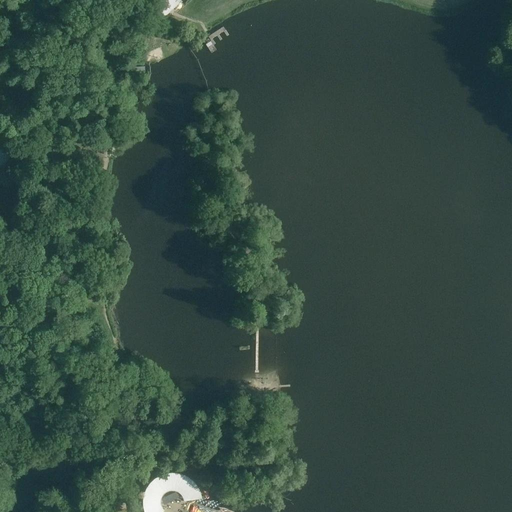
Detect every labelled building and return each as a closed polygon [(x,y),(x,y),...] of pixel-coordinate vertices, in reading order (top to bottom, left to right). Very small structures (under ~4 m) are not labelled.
[(177,0),(162,0),(157,5),(165,13),(178,1),(177,0)] [(0,138),(0,185),(14,143),(0,138)] [(47,216),(44,224),(50,225),(52,218),(47,216)] [(44,257),(48,246),(37,242),(33,253),(44,257)] [(145,493),(145,495),(144,499),(144,505),(146,510),(146,511),(157,511),(161,510),(159,506),(158,500),(160,495),(164,491),(168,488),(174,488),(179,490),(183,494),(185,498),(198,495),(196,489),(193,484),(189,480),(185,477),(179,475),(174,474),(168,474),(163,476),(160,477),(155,480),(151,484),(148,488),(145,493)]
